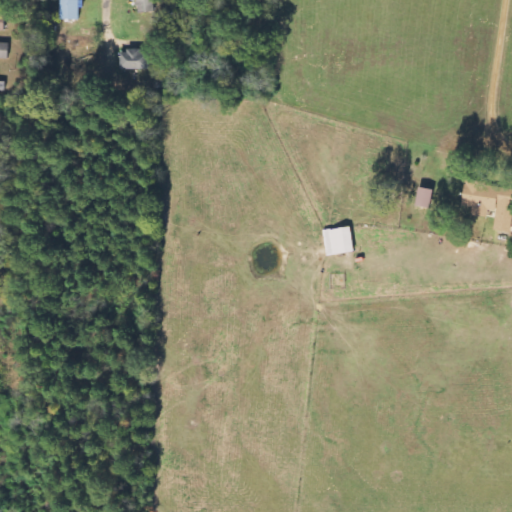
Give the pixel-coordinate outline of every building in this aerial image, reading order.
[(79,0),(62,0),(62,20),(79,21),(79,0)] [(138,0),(140,14),(156,12),(154,0),(138,0)] [(0,59),(9,59),(10,43),(0,43),(0,59)] [(121,70),(149,71),(150,52),(121,51),(121,70)] [(495,231),(511,233),(511,230),(511,187),(467,183),(464,208),(473,209),(472,216),(488,218),(489,211),(498,213),(495,231)] [(435,190),(420,189),(418,207),(433,208),(435,190)] [(355,254),(353,229),(325,231),(328,256),(355,254)]
